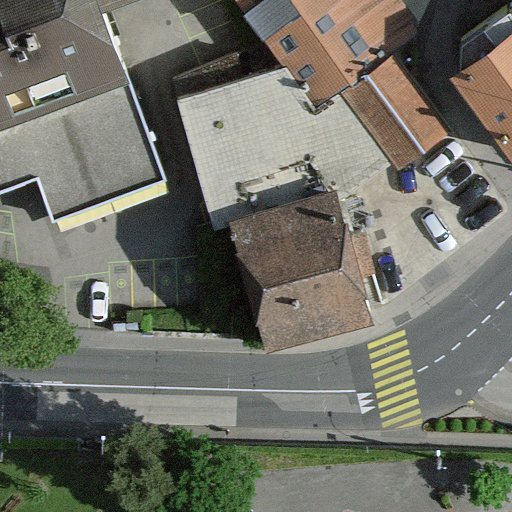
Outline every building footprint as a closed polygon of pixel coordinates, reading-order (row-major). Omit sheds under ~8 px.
[(0,0),(0,184),(36,170),(54,213),(164,173),(100,0),(0,0)] [(338,88),(390,156),(442,116),(389,43),(416,22),(399,0),(241,0),(284,61),(318,103),(338,88)] [(511,9),(507,3),(462,37),(460,67),(511,138),(511,9)] [(233,217),(338,195),(390,156),(338,88),(318,103),(284,61),(178,91),(214,222),(233,217)] [(338,195),(233,217),(267,337),(383,305),(361,227),(348,231),(338,195)]
